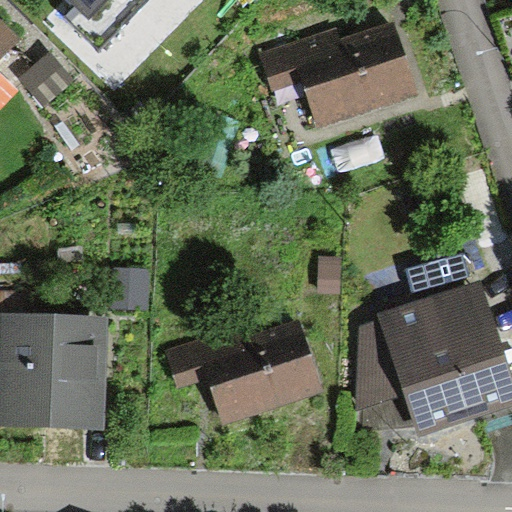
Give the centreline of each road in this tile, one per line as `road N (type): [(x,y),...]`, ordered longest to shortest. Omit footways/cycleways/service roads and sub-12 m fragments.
road 1 (residential): [(0,486),(511,508)]
road 2 (residential): [(511,159),(460,0)]
